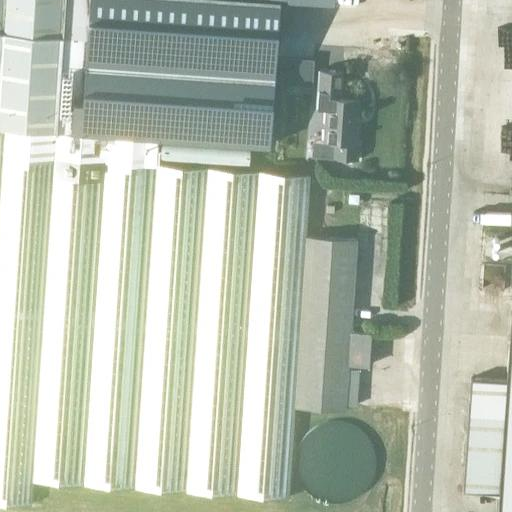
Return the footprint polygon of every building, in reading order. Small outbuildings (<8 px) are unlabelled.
[(0,0),(0,501),(31,503),(33,480),(152,487),(245,494),(277,496),(288,497),(295,406),(345,410),(345,405),(350,329),(356,238),(306,235),(310,173),(260,170),(156,165),(158,141),(262,147),(270,147),(273,96),(275,68),(279,0),(311,0),(333,1),(333,0),(0,0)] [(355,142),(358,100),(341,99),(342,72),(320,71),(318,108),(327,108),(324,140),(333,141),(332,157),(358,159),(359,143),(355,142)] [(310,187),(310,199),(318,200),(319,187),(310,187)] [(358,203),(359,194),(349,194),(349,202),(358,203)] [(465,425),(461,491),(497,493),(495,511),(511,511),(511,255),(504,381),(469,379),(465,425)] [(370,462),(370,461),(369,454),(367,446),(364,440),(359,434),(354,430),(348,426),(341,423),(335,422),(328,422),(319,424),(312,427),(306,432),(300,438),(296,445),(294,453),(293,460),(293,468),(295,475),(298,480),(303,487),(308,492),(316,497),(321,498),(329,500),(336,499),(345,497),(352,493),(359,488),(363,483),(367,476),(369,468),(370,462)]
